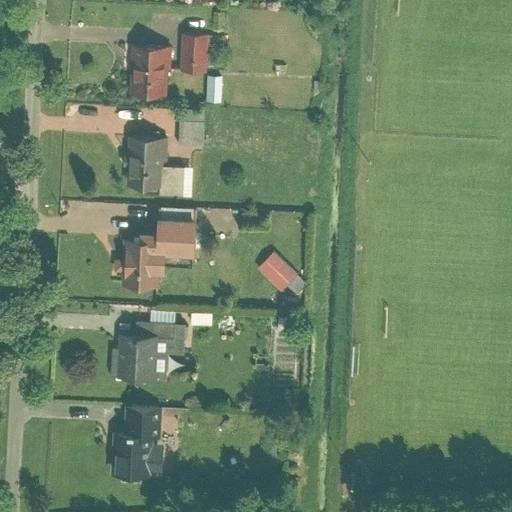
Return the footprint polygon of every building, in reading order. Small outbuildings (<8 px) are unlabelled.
[(189,26),(186,64),(212,66),(214,28),(189,26)] [(177,39),(139,39),(138,89),(177,89),(177,39)] [(212,97),(226,97),(226,72),(212,72),(212,97)] [(186,103),(185,140),(211,140),(211,103),(186,103)] [(165,134),(129,133),(127,181),(163,182),(163,193),(192,194),(193,164),(164,163),(165,134)] [(131,233),(130,280),(131,280),(168,281),(168,268),(182,269),(183,248),(208,249),(210,204),(172,203),(171,226),(157,225),(157,234),(131,233)] [(282,244),(262,263),(287,289),(307,271),(282,244)] [(218,308),(199,306),(198,319),(217,321),(218,308)] [(121,370),(121,373),(175,376),(176,348),(193,349),(195,319),(181,318),(181,308),(159,307),(158,316),(148,315),(148,328),(127,327),(126,342),(115,342),(113,369),(121,370)] [(116,427),(113,469),(125,469),(125,475),(145,476),(145,471),(163,473),(165,442),(153,441),(154,433),(160,434),(162,402),(127,400),(125,427),(116,427)]
